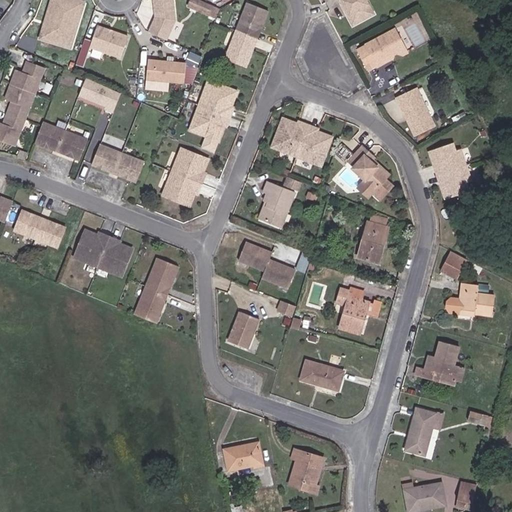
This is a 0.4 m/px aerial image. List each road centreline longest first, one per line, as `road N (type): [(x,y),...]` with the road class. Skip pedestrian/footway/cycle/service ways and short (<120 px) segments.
road 1 (residential): [(280,76),(390,135),(419,185),(428,235),(369,438)]
road 2 (residential): [(208,245),(217,379),(369,438)]
road 3 (residential): [(0,162),(208,245)]
road 4 (residential): [(280,76),(208,245)]
